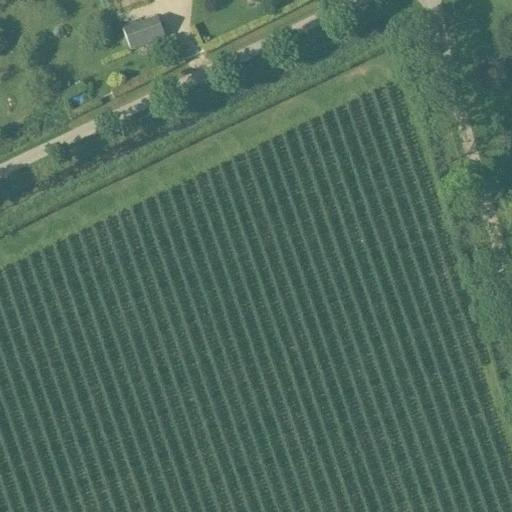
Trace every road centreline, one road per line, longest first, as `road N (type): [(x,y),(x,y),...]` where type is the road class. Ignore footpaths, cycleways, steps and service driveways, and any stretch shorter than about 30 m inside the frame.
road 1 (unclassified): [(363,0),(0,175)]
road 2 (unclassified): [(511,286),(432,0)]
